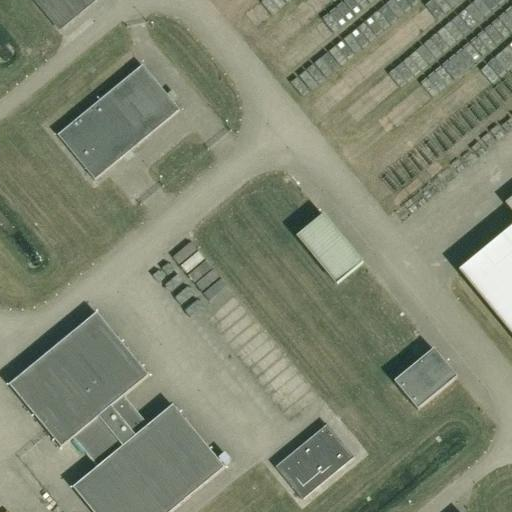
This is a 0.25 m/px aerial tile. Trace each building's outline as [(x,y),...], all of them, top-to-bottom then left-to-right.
[(60,28),(93,0),(38,0),(37,1),(60,28)] [(95,181),(180,111),(143,66),(58,136),(95,181)] [(511,334),(511,199),(506,205),(511,211),(511,228),(460,271),(511,334)] [(362,264),(323,216),(297,238),(336,286),(362,264)] [(91,511),(172,511),(225,469),(173,406),(148,427),(124,397),(149,377),(97,314),(10,386),(61,449),(73,439),(98,468),(73,489),(91,511)] [(418,411),(458,378),(434,350),(395,383),(418,411)] [(303,501),(354,459),(327,426),(276,468),(303,501)]
